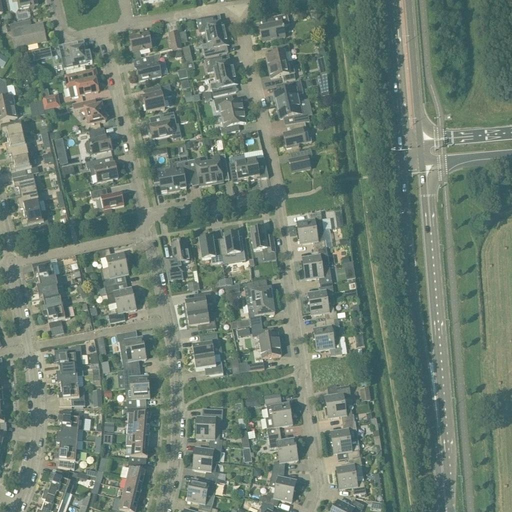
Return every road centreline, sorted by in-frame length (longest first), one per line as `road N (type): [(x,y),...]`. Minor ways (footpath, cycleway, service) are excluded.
road 1 (secondary): [(401,155),(444,499)]
road 2 (secondary): [(444,499),(421,162)]
road 3 (residential): [(309,511),(321,471),(276,194)]
road 4 (residential): [(163,511),(176,388),(146,234)]
road 5 (residential): [(13,265),(38,414),(16,511)]
road 6 (residential): [(276,194),(241,6)]
road 7 (residential): [(147,216),(104,30)]
road 8 (primary): [(389,0),(401,155)]
road 9 (primary): [(420,145),(408,0)]
road 10 (residential): [(146,234),(13,265)]
road 11 (residential): [(147,216),(276,194)]
